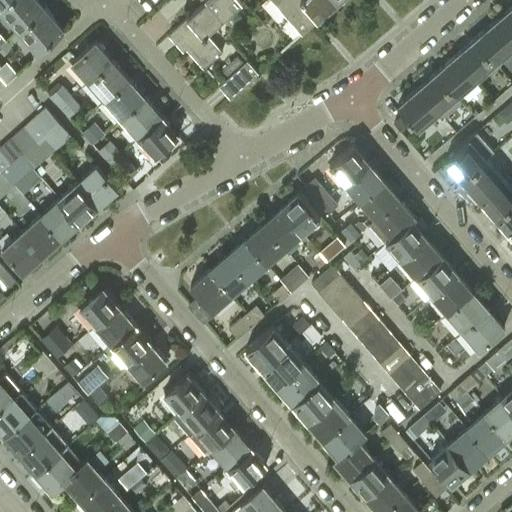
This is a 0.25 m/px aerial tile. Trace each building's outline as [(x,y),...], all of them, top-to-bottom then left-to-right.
[(0,7),(18,28),(45,4),(40,0),(6,0),(0,6),(0,7)] [(206,32),(224,16),(209,0),(204,0),(168,32),(177,43),(180,41),(204,67),(222,50),(206,32)] [(242,0),(209,0),(224,16),(242,0)] [(337,0),(272,0),(302,33),(338,1),(337,0)] [(37,49),(64,26),(45,4),(18,28),(37,49)] [(511,40),(511,4),(494,20),(511,40)] [(496,61),(511,46),(511,40),(494,20),(475,36),(496,61)] [(476,77),(496,61),(475,36),(456,53),(476,77)] [(89,79),(113,57),(96,38),(72,60),(89,79)] [(457,94),(476,77),(456,53),(436,70),(457,94)] [(227,74),(243,60),(237,54),(222,67),(227,74)] [(105,97),(129,76),(113,57),(89,79),(105,97)] [(230,97),(258,72),(247,59),(219,84),(230,97)] [(58,61),(49,69),(53,73),(62,65),(58,61)] [(438,110),(457,94),(436,70),(417,86),(438,110)] [(121,116),(146,95),(129,76),(105,97),(121,116)] [(71,95),(62,85),(58,80),(46,90),(51,94),(59,104),(71,95)] [(419,127),(438,110),(417,86),(398,103),(419,127)] [(68,115),(80,105),(71,95),(59,104),(68,115)] [(138,134),(162,113),(146,95),(121,116),(138,134)] [(511,100),(511,99),(498,111),(507,121),(511,117),(511,100)] [(53,136),(63,127),(45,106),(35,116),(53,136)] [(405,112),(394,122),(401,131),(413,121),(405,112)] [(155,153),(179,132),(162,113),(138,134),(155,153)] [(47,140),(53,136),(35,116),(24,125),(42,145),(47,140)] [(93,142),(105,131),(95,120),(83,131),(93,142)] [(32,154),(42,145),(24,125),(14,134),(32,154)] [(54,148),(69,134),(63,127),(53,136),(47,140),(54,148)] [(461,177),(486,156),(494,149),(477,129),(445,158),(461,177)] [(0,149),(16,168),(27,159),(9,139),(0,146),(0,149)] [(108,159),(119,149),(109,139),(98,148),(108,159)] [(38,161),(54,148),(47,140),(42,145),(32,154),(38,161)] [(345,181),(369,160),(354,142),(329,163),(345,181)] [(0,170),(6,177),(11,173),(16,168),(0,149),(0,170)] [(126,179),(137,169),(119,149),(108,159),(126,179)] [(478,196),(502,175),(486,156),(461,177),(478,196)] [(17,180),(33,166),(27,159),(16,168),(11,173),(17,180)] [(360,199),(385,178),(369,160),(345,181),(360,199)] [(98,204),(117,187),(95,163),(76,180),(98,204)] [(0,191),(2,194),(17,180),(11,173),(6,177),(0,182),(0,191)] [(495,215),(511,199),(511,186),(502,175),(478,196),(495,215)] [(320,203),(330,194),(314,177),(305,185),(320,203)] [(376,217),(400,196),(385,178),(360,199),(376,217)] [(79,220),(98,204),(76,180),(58,196),(79,220)] [(302,231),(321,215),(298,189),(280,205),(302,231)] [(328,212),(338,203),(330,194),(320,203),(328,212)] [(61,237),(79,220),(58,196),(39,213),(61,237)] [(412,218),(416,215),(400,196),(376,217),(370,222),(385,239),(391,234),(391,235),(411,218),(412,218)] [(511,234),(511,233),(511,199),(495,215),(511,234)] [(284,246),(302,231),(280,205),(262,221),(284,246)] [(42,253),(61,237),(39,213),(21,229),(42,253)] [(427,235),(412,218),(411,218),(391,235),(391,234),(385,239),(401,257),(427,235)] [(267,262),(284,246),(262,221),(244,236),(267,262)] [(351,238),(359,231),(350,221),(342,228),(351,238)] [(23,270),(42,253),(21,229),(2,246),(23,270)] [(416,275),(442,253),(427,235),(401,257),(416,275)] [(249,277),(267,262),(244,236),(227,251),(249,277)] [(359,248),(354,252),(361,260),(368,254),(362,247),(361,247),(359,248)] [(349,249),(343,255),(356,271),(363,265),(364,264),(361,260),(354,252),(351,248),(349,249)] [(231,293),(249,277),(227,251),(209,267),(231,293)] [(432,293),(457,271),(442,253),(416,275),(432,293)] [(0,284),(3,288),(14,278),(0,262),(0,284)] [(298,262),(280,278),(283,281),(291,290),(302,280),(307,276),(309,275),(308,273),(298,262)] [(318,289),(339,271),(332,263),(311,281),(318,289)] [(204,316),(231,293),(209,267),(191,282),(202,295),(193,303),(204,316)] [(326,298),(347,280),(339,271),(318,289),(326,298)] [(447,311),(473,289),(457,271),(432,293),(447,311)] [(394,273),(380,284),(391,297),(404,286),(394,273)] [(334,307),(355,289),(347,280),(326,298),(334,307)] [(280,300),(291,290),(283,281),(272,291),(280,300)] [(95,323),(118,303),(102,285),(79,304),(95,323)] [(342,317),(363,299),(355,289),(334,307),(342,317)] [(463,329),(488,307),(473,289),(447,311),(463,329)] [(401,292),(393,298),(398,304),(405,298),(401,292)] [(349,326),(370,308),(363,299),(342,317),(349,326)] [(111,341),(133,321),(118,303),(95,323),(111,341)] [(264,313),(263,312),(256,303),(247,311),(255,321),(264,313)] [(478,347),(504,325),(488,307),(463,329),(478,347)] [(357,335),(378,317),(370,308),(349,326),(357,335)] [(237,336),(255,321),(247,311),(229,327),(237,336)] [(302,330),(305,327),(310,323),(302,314),(294,321),(302,330)] [(365,344),(386,326),(378,317),(357,335),(365,344)] [(127,359),(149,340),(133,321),(111,341),(127,359)] [(261,365),(289,341),(273,323),(246,347),(261,365)] [(310,323),(305,327),(312,335),(317,330),(310,323)] [(67,346),(69,344),(53,326),(40,338),(57,357),(68,347),(67,346)] [(373,353),(394,335),(386,326),(365,344),(373,353)] [(381,362),(402,344),(394,335),(373,353),(381,362)] [(511,352),(511,336),(495,351),(503,360),(511,352)] [(143,378),(166,359),(149,340),(127,359),(143,378)] [(326,340),(320,346),(328,355),(334,350),(326,340)] [(277,383),(304,359),(289,341),(261,365),(277,383)] [(445,359),(453,351),(446,343),(438,350),(445,359)] [(389,371),(410,353),(402,344),(381,362),(389,371)] [(42,362),(48,357),(43,350),(31,361),(44,376),(50,371),(42,362)] [(494,368),(503,360),(495,351),(486,359),(494,368)] [(396,380),(417,362),(410,353),(389,371),(396,380)] [(50,371),(56,366),(48,357),(42,362),(50,371)] [(72,358),(64,365),(72,374),(80,367),(72,358)] [(292,401),(320,377),(304,359),(277,383),(292,401)] [(404,389),(425,371),(417,362),(396,380),(404,389)] [(93,366),(76,380),(88,394),(104,380),(93,366)] [(0,405),(20,389),(3,369),(0,372),(0,405)] [(179,409),(202,389),(186,371),(164,391),(179,409)] [(412,399),(433,381),(425,371),(404,389),(412,399)] [(467,390),(478,381),(470,372),(459,382),(467,390)] [(308,419),(335,395),(320,377),(292,401),(308,419)] [(67,381),(58,389),(66,398),(75,390),(67,381)] [(419,407),(440,389),(433,381),(412,399),(419,407)] [(456,400),(467,390),(459,382),(448,391),(456,400)] [(511,406),(511,384),(501,394),(511,406)] [(90,393),(100,404),(109,396),(99,385),(90,393)] [(0,427),(5,433),(36,406),(20,389),(0,405),(0,427)] [(195,427),(218,408),(202,389),(179,409),(180,409),(173,415),(189,433),(196,427),(195,427)] [(81,407),(88,401),(79,392),(73,397),(81,407)] [(505,435),(511,429),(511,406),(501,394),(483,410),(505,435)] [(323,436),(350,413),(335,395),(308,419),(323,436)] [(75,412),(81,407),(73,397),(67,402),(75,412)] [(21,451),(51,425),(36,406),(5,433),(21,451)] [(211,445),(233,426),(218,408),(195,427),(196,427),(189,433),(204,451),(211,445)] [(488,451),(505,435),(483,410),(465,425),(488,451)] [(359,437),(366,431),(350,413),(323,436),(338,454),(359,437)] [(133,426),(144,439),(153,431),(142,418),(133,426)] [(122,435),(128,430),(119,420),(114,425),(122,435)] [(392,439),(399,433),(390,422),(383,429),(392,439)] [(36,469),(67,442),(51,425),(21,451),(36,469)] [(115,441),(122,435),(114,425),(107,431),(115,441)] [(470,466),(488,451),(465,425),(448,440),(470,466)] [(226,463),(249,444),(233,426),(211,445),(226,463)] [(401,449),(408,443),(399,433),(392,439),(401,449)] [(374,455),(359,437),(338,454),(334,457),(350,475),(374,455)] [(452,482),(470,466),(448,440),(429,456),(452,482)] [(82,461),(82,460),(67,442),(36,469),(52,488),(64,477),(82,461)] [(154,450),(160,457),(169,449),(163,442),(154,450)] [(243,482),(266,463),(249,444),(226,463),(243,482)] [(365,493),(389,472),(374,455),(350,475),(365,493)] [(80,496),(104,475),(87,456),(82,460),(82,461),(64,477),(80,496)] [(187,466),(179,457),(168,467),(176,476),(187,466)] [(421,476),(430,468),(422,459),(413,467),(421,476)] [(147,477),(153,472),(145,462),(139,468),(147,477)] [(176,476),(187,489),(193,484),(197,481),(186,468),(176,476)] [(436,494),(446,486),(430,468),(421,476),(436,494)] [(381,511),(405,490),(389,472),(365,493),(381,511)] [(93,511),(96,511),(119,493),(104,475),(80,496),(93,511)] [(139,476),(129,484),(135,491),(144,483),(139,476)] [(280,511),(284,509),(268,491),(262,484),(240,503),(247,511),(280,511)] [(200,487),(191,494),(206,511),(220,511),(221,511),(200,487)] [(381,511),(416,511),(421,509),(405,490),(381,511)] [(133,511),(135,511),(119,493),(96,511),(133,511)] [(185,508),(191,502),(183,493),(177,499),(185,508)] [(177,511),(180,511),(185,508),(177,499),(170,504),(177,511)]
